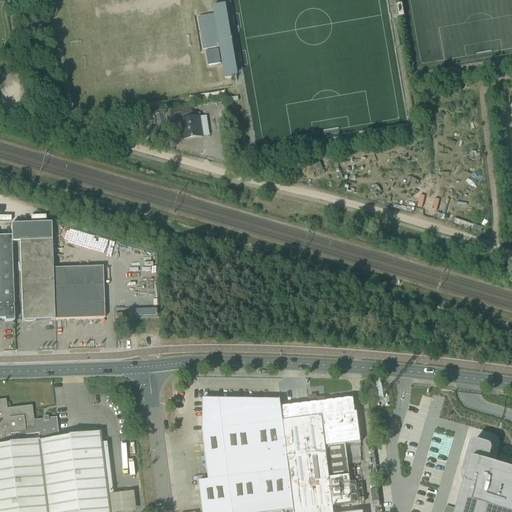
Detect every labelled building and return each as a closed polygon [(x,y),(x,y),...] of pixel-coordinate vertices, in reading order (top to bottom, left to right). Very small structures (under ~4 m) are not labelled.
[(226,7),(212,9),(213,15),(198,18),(203,50),(219,47),(225,82),(238,79),(226,7)] [(239,80),(219,83),(220,89),(240,86),(239,80)] [(433,88),(420,90),(422,97),(434,95),(433,88)] [(179,110),(166,112),(169,126),(177,125),(177,123),(181,123),(183,140),(202,137),(199,118),(195,119),(194,113),(192,114),(191,108),(179,110)] [(51,224),(11,226),(11,244),(19,243),(22,320),(22,322),(54,321),(51,224)] [(11,237),(0,237),(0,319),(4,320),(4,322),(14,322),(11,237)] [(102,268),(53,269),(54,320),(104,319),(102,268)] [(208,481),(198,483),(202,511),(333,511),(332,506),(352,504),(345,445),(360,443),(357,413),(354,413),(353,399),(325,403),(324,397),(309,399),(308,399),(309,405),(281,408),(280,400),(279,400),(279,401),(277,401),(203,400),(202,432),(208,481)] [(0,511),(106,511),(105,496),(112,495),(106,444),(99,445),(97,435),(57,440),(54,420),(48,421),(47,417),(42,418),(42,421),(36,422),(37,426),(31,426),(29,409),(4,412),(3,403),(0,403),(0,511)] [(458,502),(455,511),(511,511),(511,471),(505,470),(504,470),(493,467),(492,466),(491,466),(491,465),(490,464),(489,463),(489,462),(489,461),(489,460),(491,453),(492,452),(492,451),(491,450),(491,449),(491,448),(490,448),(489,447),(488,447),(488,446),(477,443),(476,443),(475,443),(474,443),(473,444),(472,444),(471,445),(470,446),(470,447),(462,475),(461,476),(461,477),(461,478),(462,479),(462,480),(463,481),(464,482),(465,482),(470,484),(466,498),(465,498),(463,498),(462,498),(461,499),(460,499),(460,500),(459,501),(458,502)] [(377,489),(371,490),(372,502),(379,501),(377,489)]
